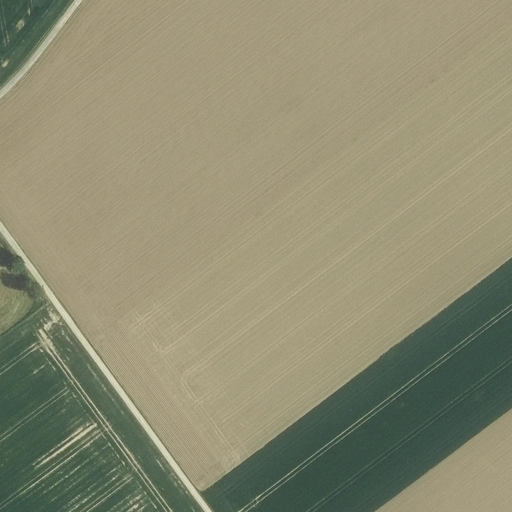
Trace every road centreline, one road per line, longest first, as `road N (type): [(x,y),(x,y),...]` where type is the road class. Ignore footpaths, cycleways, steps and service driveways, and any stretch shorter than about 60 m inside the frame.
road 1 (unclassified): [(208,511),(0,225)]
road 2 (unclassified): [(0,92),(79,0)]
